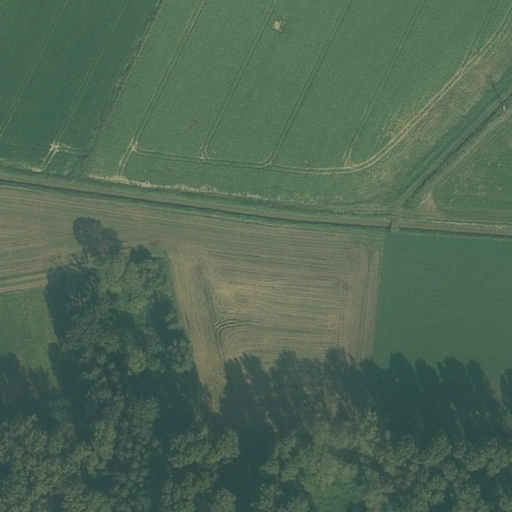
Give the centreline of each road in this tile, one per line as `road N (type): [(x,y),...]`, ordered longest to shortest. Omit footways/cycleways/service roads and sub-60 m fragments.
road 1 (track): [(391,289),(398,204),(511,89)]
road 2 (track): [(150,256),(97,275),(0,289)]
